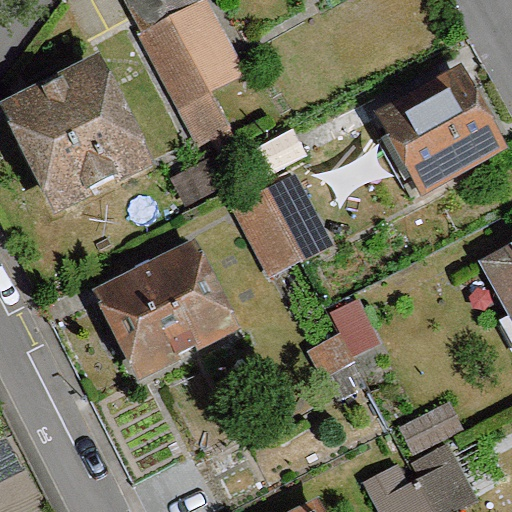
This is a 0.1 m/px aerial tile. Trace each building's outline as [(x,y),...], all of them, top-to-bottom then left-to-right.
[(126,0),(143,35),(139,37),(195,147),(227,131),(208,92),(241,75),(203,0),(126,0)] [(98,61),(2,107),(54,216),(150,170),(98,61)] [(374,117),(420,199),(505,153),(459,70),(374,117)] [(268,280),(329,249),(292,176),(231,207),(268,280)] [(137,381),(237,332),(194,243),(93,292),(137,381)] [(511,247),(483,263),(511,317),(511,247)] [(325,371),(386,342),(362,293),(333,307),(344,329),(313,344),(325,371)] [(421,481),(415,484),(429,511),(457,511),(475,503),(446,447),(412,464),(421,481)] [(429,511),(415,484),(407,489),(397,468),(365,484),(378,511),(429,511)] [(295,511),(323,511),(318,501),(295,511)]
